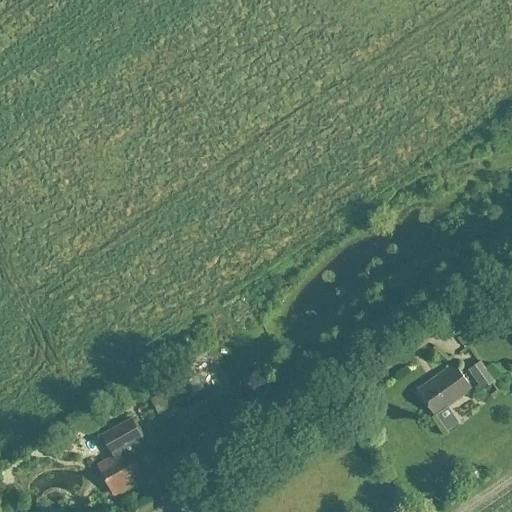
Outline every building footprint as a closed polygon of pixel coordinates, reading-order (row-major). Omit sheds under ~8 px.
[(493,383),(478,362),(466,371),(481,392),(493,383)] [(453,365),(414,393),(432,417),(470,390),(453,365)] [(161,395),(150,401),(158,416),(169,410),(161,395)] [(168,463),(191,452),(173,418),(151,429),(168,463)] [(111,457),(96,465),(112,494),(157,470),(143,445),(139,437),(129,419),(99,435),(111,457)]
